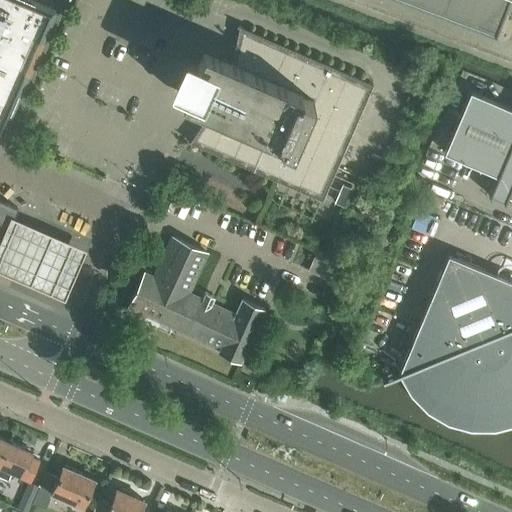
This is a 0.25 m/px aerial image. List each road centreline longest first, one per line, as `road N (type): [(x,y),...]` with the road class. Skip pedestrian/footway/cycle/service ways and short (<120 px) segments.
road 1 (secondary): [(473,511),(62,331)]
road 2 (secondary): [(21,365),(352,511)]
road 3 (residential): [(263,511),(0,394)]
road 4 (unclassified): [(62,331),(115,213),(0,161)]
